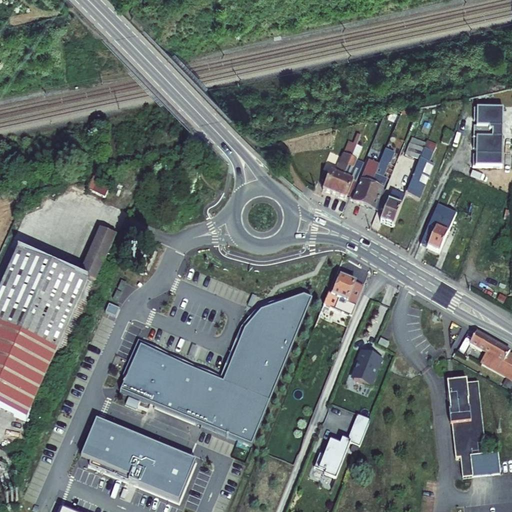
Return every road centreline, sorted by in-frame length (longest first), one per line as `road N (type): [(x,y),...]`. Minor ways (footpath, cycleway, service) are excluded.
road 1 (secondary): [(279,242),(349,244),(511,336)]
road 2 (secondary): [(511,331),(290,205)]
road 3 (secondary): [(217,133),(88,0)]
road 4 (unknown): [(180,238),(94,220),(40,240)]
